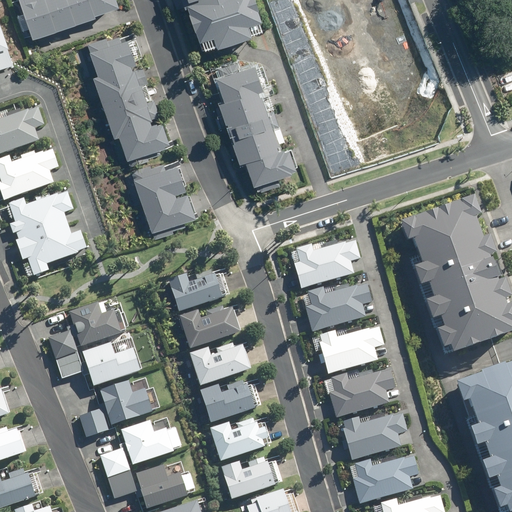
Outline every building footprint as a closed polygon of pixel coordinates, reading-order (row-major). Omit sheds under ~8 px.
[(14,0),(15,0),(27,37),(112,8),(109,0),(14,0)] [(248,33),(259,29),(248,0),(183,0),(201,49),(214,45),(248,33)] [(0,65),(12,61),(0,32),(0,65)] [(103,37),(85,43),(88,49),(85,50),(93,74),(89,76),(110,136),(115,134),(123,158),(163,143),(155,120),(151,122),(149,116),(154,115),(148,97),(141,100),(136,86),(143,83),(137,66),(128,69),(126,63),(130,62),(121,37),(116,39),(114,35),(104,39),(103,37)] [(233,63),(216,69),(219,77),(212,79),(220,102),(214,104),(235,164),(240,163),(247,185),(252,183),(255,191),(277,184),(274,175),(293,169),(287,151),(283,152),(282,150),(275,152),(272,143),(279,141),(264,96),(257,98),(254,88),(265,84),(258,64),(236,71),(233,63)] [(0,153),(35,141),(31,131),(39,128),(33,109),(0,119),(0,153)] [(0,200),(0,201),(49,182),(46,172),(56,169),(48,149),(33,155),(32,152),(19,157),(20,160),(7,164),(4,157),(0,158),(0,200)] [(147,164),(127,171),(147,230),(189,216),(187,212),(191,211),(186,195),(182,196),(180,190),(171,193),(170,189),(179,186),(170,162),(159,166),(158,162),(148,166),(147,164)] [(19,200),(0,206),(0,224),(0,225),(6,223),(10,233),(12,233),(14,240),(12,241),(19,261),(25,277),(44,271),(41,264),(83,250),(76,231),(67,234),(59,212),(69,209),(63,191),(48,197),(46,193),(37,196),(38,200),(21,206),(19,200)] [(504,326),(510,324),(503,301),(497,303),(496,300),(502,298),(497,284),(495,277),(502,275),(499,263),(490,266),(487,257),(491,256),(485,238),(475,241),(469,221),(474,219),(467,199),(396,222),(402,241),(407,239),(416,265),(408,268),(414,287),(424,284),(429,300),(419,303),(425,320),(436,317),(439,327),(430,330),(437,349),(445,347),(446,351),(506,332),(504,326)] [(345,262),(355,260),(351,241),(310,251),(308,245),(288,251),(297,288),(348,275),(345,262)] [(191,275),(193,279),(184,282),(182,274),(164,280),(175,313),(216,298),(206,269),(191,275)] [(355,305),(366,302),(362,285),(321,295),(319,288),(300,293),(309,332),(358,320),(355,305)] [(91,303),(64,313),(76,347),(114,334),(107,311),(95,314),(91,303)] [(219,306),(202,312),(203,316),(196,318),(193,310),(174,316),(185,349),(233,332),(225,308),(220,310),(219,306)] [(331,332),(315,336),(310,337),(317,364),(321,363),(325,374),(371,362),(368,348),(378,345),(373,327),(333,338),(331,332)] [(52,359),(73,353),(66,331),(45,337),(52,359)] [(110,343),(84,352),(95,384),(141,369),(134,347),(114,354),(110,343)] [(203,347),(185,354),(196,387),(244,371),(235,346),(229,348),(228,344),(212,349),(214,353),(206,356),(203,347)] [(73,353),(52,359),(58,379),(79,372),(73,353)] [(511,361),(451,382),(457,401),(466,398),(475,425),(466,428),(472,446),(481,443),(487,460),(478,463),(483,478),(492,475),(497,488),(488,491),(494,509),(502,506),(503,511),(504,511),(511,509),(511,361)] [(378,393),(389,390),(384,371),(345,382),(344,375),(323,380),(333,418),(382,405),(378,393)] [(214,386),(196,392),(206,423),(248,409),(238,381),(223,387),(224,390),(216,393),(214,386)] [(123,382),(95,391),(107,426),(146,413),(139,390),(127,394),(123,382)] [(105,431),(98,410),(77,416),(84,437),(105,431)] [(392,437),(403,434),(397,413),(358,424),(356,418),(339,423),(349,460),(395,447),(392,437)] [(223,423),(205,429),(216,461),(258,448),(249,419),(233,424),(234,427),(226,430),(223,423)] [(145,422),(116,431),(128,466),(167,453),(160,429),(148,433),(145,422)] [(0,459),(18,454),(10,430),(3,433),(1,427),(0,427),(0,459)] [(105,479),(127,471),(119,448),(98,455),(105,479)] [(227,500),(269,487),(259,457),(244,462),(246,467),(237,470),(235,462),(217,468),(227,500)] [(414,476),(409,457),(369,467),(367,461),(346,467),(356,504),(407,490),(404,478),(414,476)] [(158,466),(132,475),(143,509),(181,496),(174,473),(162,478),(158,466)] [(6,479),(0,481),(0,508),(29,499),(20,470),(5,475),(6,479)] [(127,471),(105,479),(112,499),(133,492),(127,471)] [(297,511),(290,489),(283,491),(285,498),(277,500),(275,494),(257,500),(260,511),(297,511)] [(440,511),(435,495),(396,506),(394,500),(371,506),(372,511),(440,511)] [(14,511),(51,511),(50,506),(34,511),(32,503),(13,509),(14,511)]
